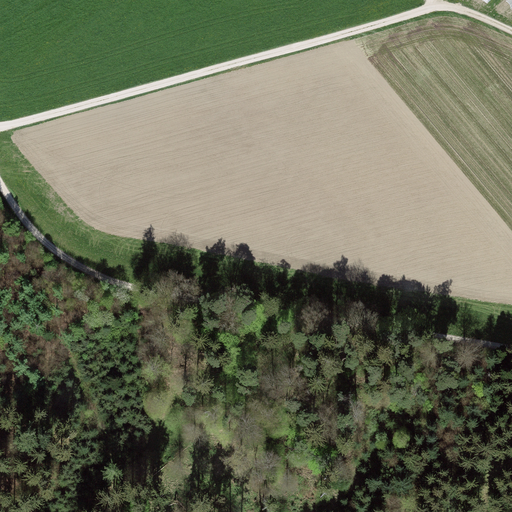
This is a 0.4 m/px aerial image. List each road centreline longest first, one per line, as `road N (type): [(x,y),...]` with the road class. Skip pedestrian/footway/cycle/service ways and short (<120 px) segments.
road 1 (track): [(511,348),(125,285),(61,256),(0,184)]
road 2 (track): [(449,4),(0,126)]
